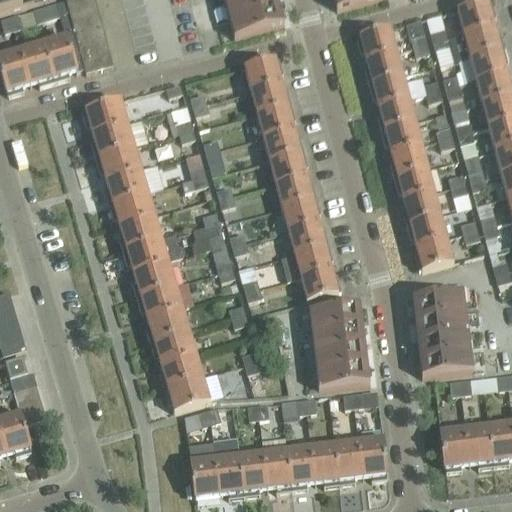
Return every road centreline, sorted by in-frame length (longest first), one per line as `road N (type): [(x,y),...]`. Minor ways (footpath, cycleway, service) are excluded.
road 1 (residential): [(411,511),(385,300),(304,0)]
road 2 (residential): [(98,482),(15,208)]
